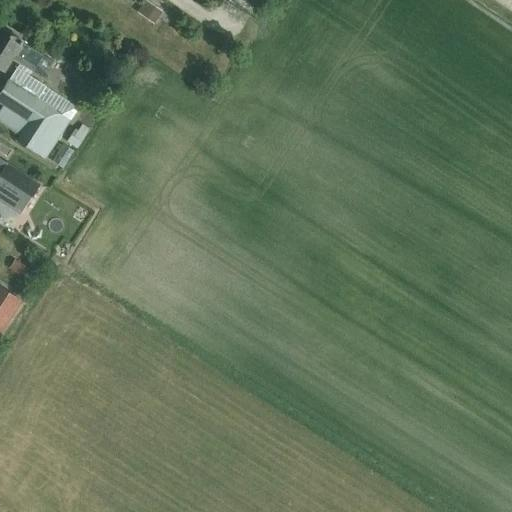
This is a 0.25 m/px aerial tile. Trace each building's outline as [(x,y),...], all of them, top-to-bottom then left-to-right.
[(42,55),(0,28),(0,68),(2,70),(9,57),(18,63),(0,91),(0,103),(8,109),(0,122),(20,135),(16,142),(44,159),(68,120),(37,100),(45,87),(24,73),(27,68),(32,71),(42,55)] [(39,185),(6,164),(0,173),(0,180),(30,199),(39,185)] [(19,228),(18,216),(4,217),(5,229),(19,228)] [(15,254),(18,242),(4,239),(1,250),(15,254)] [(18,308),(3,298),(0,302),(0,326),(4,329),(18,308)]
